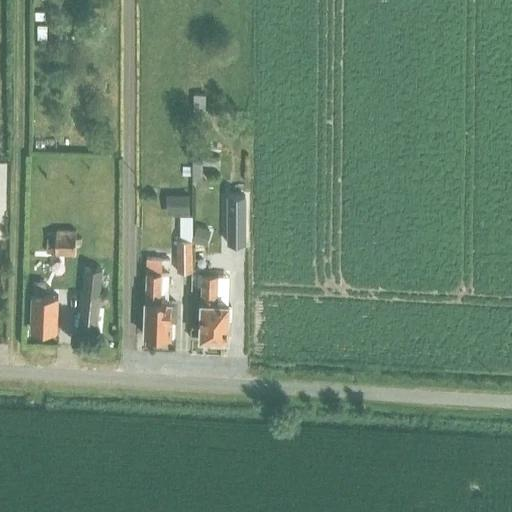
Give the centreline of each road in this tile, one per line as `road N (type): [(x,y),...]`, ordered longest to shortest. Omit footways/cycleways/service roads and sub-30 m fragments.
road 1 (unclassified): [(0,371),(511,402)]
road 2 (unknown): [(127,379),(128,0)]
road 3 (unknown): [(14,372),(17,0)]
